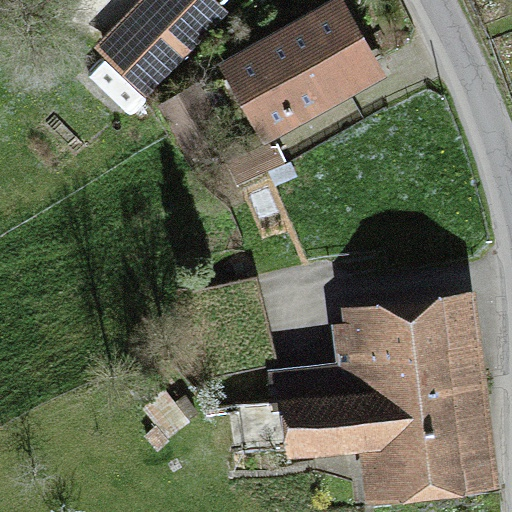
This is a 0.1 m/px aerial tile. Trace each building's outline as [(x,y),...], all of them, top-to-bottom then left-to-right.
[(225,10),(213,0),(158,0),(109,53),(149,91),(225,10)] [(372,68),(339,7),(234,64),(268,125),(372,68)] [(223,131),(198,87),(168,105),(193,148),(223,131)] [(287,164),(276,139),(228,161),(240,186),(287,164)] [(246,276),(193,291),(218,378),(271,363),(246,276)] [(295,448),(382,437),(388,480),(477,469),(458,310),(340,325),(346,373),(287,380),(295,448)] [(191,420),(154,374),(132,391),(169,438),(191,420)]
